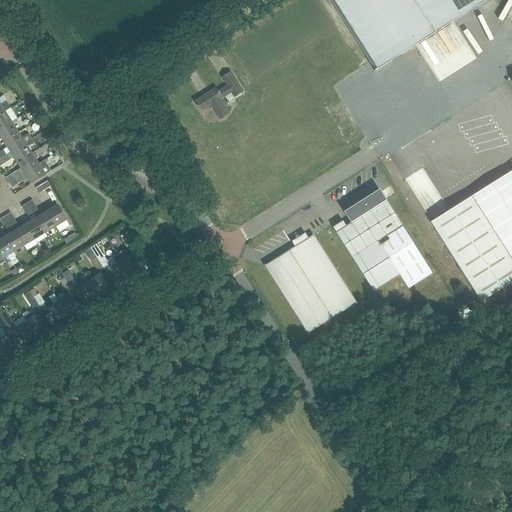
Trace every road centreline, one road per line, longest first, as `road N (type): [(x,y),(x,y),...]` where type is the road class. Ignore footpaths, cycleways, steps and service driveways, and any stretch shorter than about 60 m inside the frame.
road 1 (unclassified): [(0,392),(225,249)]
road 2 (unclassified): [(143,183),(156,151),(128,95),(133,83),(245,11)]
road 3 (track): [(328,412),(511,296)]
road 4 (unclassified): [(225,249),(337,425)]
road 5 (unclassified): [(337,425),(374,420),(511,338)]
road 6 (unclassified): [(12,45),(79,146),(143,183)]
road 7 (unclassified): [(225,249),(379,151)]
